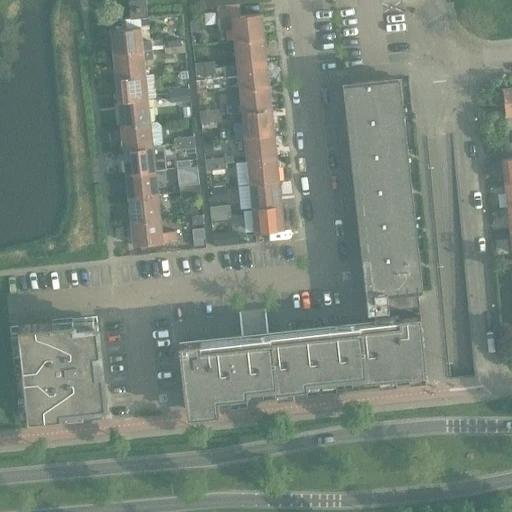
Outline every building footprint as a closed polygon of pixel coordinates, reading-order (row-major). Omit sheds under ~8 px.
[(146,0),(135,0),(129,1),(131,19),(148,17),(146,0)] [(235,41),(264,38),(261,13),(253,14),(252,3),(216,6),(219,29),(233,27),(235,41)] [(190,21),(191,31),(203,30),(202,20),(200,8),(192,9),(193,16),(190,17),(190,21)] [(113,54),(152,50),(151,41),(141,42),(140,27),(111,30),(113,54)] [(235,41),(237,64),(266,62),(264,38),(235,41)] [(174,41),(175,53),(185,52),(184,40),(174,41)] [(175,53),(174,41),(164,42),(165,54),(175,53)] [(116,78),(145,75),(143,60),(153,59),(152,50),(113,54),(116,78)] [(204,62),(205,74),(216,73),(215,61),(204,62)] [(194,63),(196,75),(205,74),(204,62),(194,63)] [(224,77),(238,75),(240,89),(269,86),(266,62),(237,64),(223,66),(224,77)] [(145,75),(116,78),(118,102),(147,99),(145,75)] [(399,78),(348,83),(370,292),(366,293),(368,313),(420,307),(417,287),(422,286),(399,78)] [(269,86),(240,89),(241,104),(228,105),(229,114),(242,113),(271,109),(269,86)] [(511,113),(511,86),(503,87),(505,115),(511,113)] [(179,89),(180,101),(190,100),(189,88),(179,89)] [(180,101),(179,89),(168,90),(170,102),(180,101)] [(147,99),(118,102),(121,126),(150,122),(147,99)] [(209,110),(211,122),(221,120),(220,108),(209,110)] [(271,109),(242,113),(245,136),(274,133),(271,109)] [(200,111),(201,123),(211,122),(209,110),(200,111)] [(150,122),(121,126),(123,150),(152,146),(159,145),(162,141),(160,125),(157,122),(150,123),(150,122)] [(274,133),(245,136),(247,160),(276,157),(274,133)] [(184,137),(185,149),(196,148),(195,135),(184,137)] [(185,149),(184,137),(174,138),(175,150),(185,149)] [(212,140),(203,141),(205,155),(214,154),(212,140)] [(152,146),(123,150),(126,173),(155,170),(152,146)] [(214,157),(216,169),(226,168),(225,156),(214,157)] [(505,182),(511,181),(511,156),(503,158),(505,182)] [(216,169),(214,157),(205,159),(206,171),(216,169)] [(276,157),(247,160),(250,184),(279,181),(276,157)] [(155,170),(126,173),(128,197),(157,194),(155,170)] [(279,181),(250,184),(252,208),(282,205),(279,181)] [(189,184),(190,197),(201,195),(199,183),(189,184)] [(190,197),(189,184),(179,185),(180,198),(190,197)] [(157,194),(128,197),(131,221),(160,218),(157,194)] [(220,206),(222,217),(231,216),(230,204),(220,206)] [(282,205),(252,208),(255,232),(284,229),(282,205)] [(222,217),(220,206),(210,207),(212,218),(222,217)] [(134,246),(163,243),(177,241),(176,230),(161,232),(160,218),(131,221),(134,246)] [(205,237),(204,228),(192,229),(195,247),(205,246),(204,238),(205,237)] [(216,233),(217,242),(240,240),(239,231),(216,233)] [(421,317),(179,343),(186,409),(428,383),(421,317)] [(18,326),(23,372),(28,420),(84,414),(84,408),(106,406),(98,325),(75,327),(75,323),(52,325),(52,323),(18,326)]
